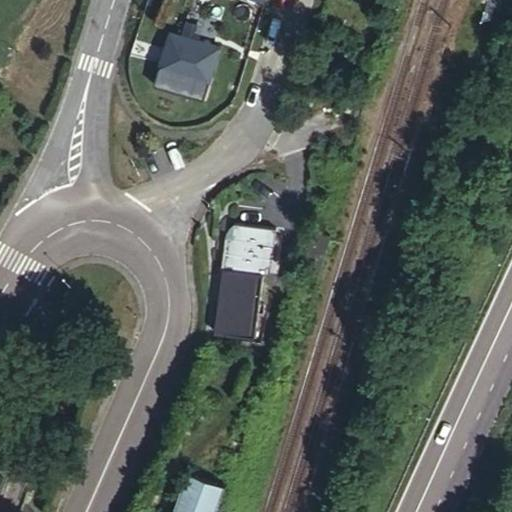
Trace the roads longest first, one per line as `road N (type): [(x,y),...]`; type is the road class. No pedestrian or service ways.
road 1 (tertiary): [(86,511),(164,340),(169,278),(128,228),(88,215)]
road 2 (tertiary): [(115,0),(76,139),(88,215)]
road 3 (primary): [(511,310),(419,511)]
